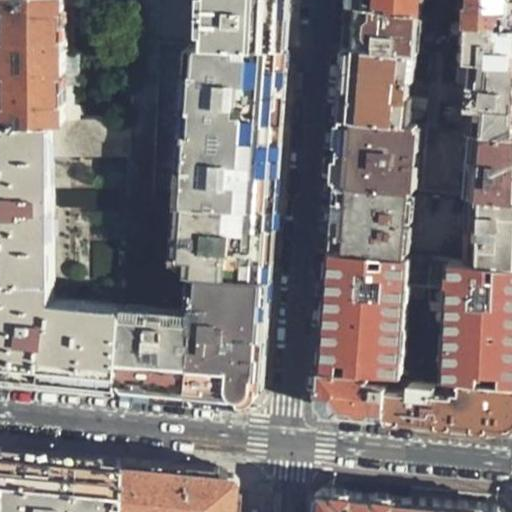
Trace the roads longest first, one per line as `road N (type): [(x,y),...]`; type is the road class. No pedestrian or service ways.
road 1 (residential): [(327,0),(293,440)]
road 2 (residential): [(293,440),(0,411)]
road 3 (residential): [(511,462),(293,440)]
